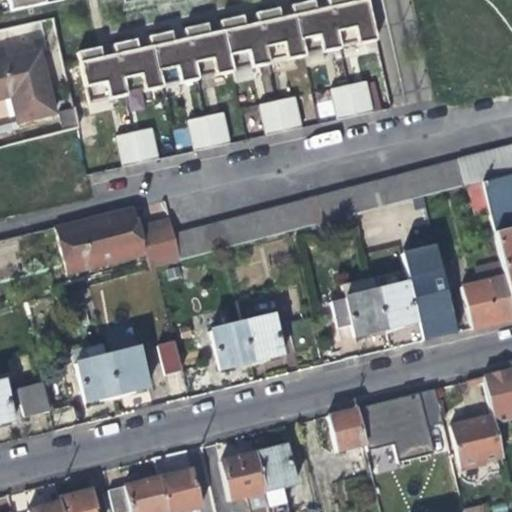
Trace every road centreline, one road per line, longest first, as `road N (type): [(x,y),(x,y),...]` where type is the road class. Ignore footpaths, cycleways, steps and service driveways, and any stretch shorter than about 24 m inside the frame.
road 1 (residential): [(0,474),(511,347)]
road 2 (residential): [(511,113),(0,233)]
